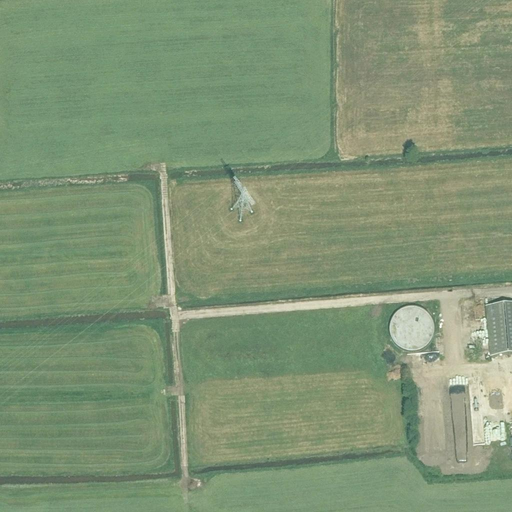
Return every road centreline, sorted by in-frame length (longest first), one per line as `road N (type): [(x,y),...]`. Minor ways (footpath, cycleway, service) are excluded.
road 1 (track): [(511,289),(173,316)]
road 2 (track): [(173,316),(162,167)]
road 3 (track): [(173,322),(184,461)]
